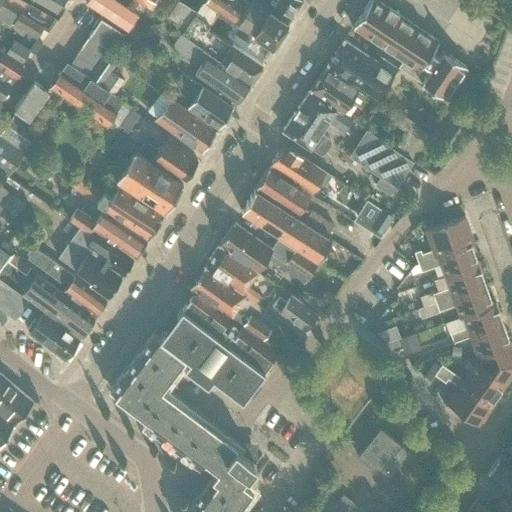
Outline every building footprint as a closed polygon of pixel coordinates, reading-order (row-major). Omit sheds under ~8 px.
[(0,0),(0,17),(9,24),(16,13),(0,2),(0,0)] [(34,0),(55,12),(61,0),(34,0)] [(87,0),(85,3),(98,13),(106,0),(87,0)] [(116,0),(105,13),(128,34),(141,20),(119,0),(116,0)] [(185,26),(192,15),(196,9),(181,0),(176,0),(167,15),(185,26)] [(238,25),(251,34),(272,47),(288,22),(256,0),(204,0),(204,2),(217,11),(238,25)] [(256,0),(288,22),(302,0),(256,0)] [(377,0),(369,0),(361,12),(362,12),(352,26),(402,60),(418,70),(435,46),(438,40),(377,0)] [(238,25),(217,11),(204,2),(194,19),(207,27),(219,35),(242,49),(246,42),(232,33),(238,25)] [(13,23),(15,25),(37,38),(43,27),(19,13),(13,23)] [(100,18),(94,28),(112,40),(119,31),(100,18)] [(94,28),(88,37),(106,49),(112,40),(94,28)] [(218,60),(219,60),(207,52),(208,51),(180,32),(173,42),(175,50),(184,57),(192,56),(201,62),(194,74),(236,102),(250,81),(218,60)] [(207,52),(219,60),(250,80),(262,62),(219,35),(208,51),(207,52)] [(88,37),(82,46),(100,58),(102,56),(106,49),(88,37)] [(5,52),(22,62),(29,49),(13,39),(5,52)] [(377,61),(343,39),(326,65),(376,98),(396,67),(380,57),(377,61)] [(76,55),(94,67),(100,58),(82,46),(76,55)] [(398,66),(421,81),(446,98),(467,66),(451,56),(435,46),(418,70),(402,60),(398,66)] [(1,53),(0,53),(0,76),(11,84),(23,66),(1,53)] [(70,63),(89,76),(94,67),(76,55),(70,63)] [(94,67),(89,76),(102,85),(110,73),(116,64),(102,56),(100,58),(94,67)] [(133,106),(114,93),(102,85),(89,76),(70,63),(68,61),(61,71),(59,70),(49,86),(106,126),(116,111),(125,117),(133,106)] [(309,90),(343,112),(351,100),(361,107),(368,98),(324,68),(309,90)] [(219,127),(233,106),(181,71),(174,81),(194,95),(187,105),(219,127)] [(110,73),(102,85),(114,93),(122,82),(110,73)] [(0,98),(1,99),(11,84),(0,76),(0,98)] [(48,90),(34,80),(13,109),(28,119),(48,90)] [(342,113),(343,112),(309,90),(283,130),(311,148),(311,147),(320,154),(325,152),(331,142),(331,138),(322,132),(329,121),(344,132),(352,120),(342,113)] [(202,152),(216,130),(169,98),(154,120),(202,152)] [(41,133),(14,113),(0,132),(0,133),(26,153),(41,133)] [(467,128),(452,119),(439,139),(453,148),(467,128)] [(412,122),(395,148),(412,159),(429,133),(412,122)] [(390,194),(393,188),(412,159),(395,148),(383,140),(383,139),(367,129),(348,157),(365,168),(366,166),(385,178),(380,187),(390,194)] [(25,153),(0,135),(0,170),(6,175),(9,177),(25,153)] [(184,178),(197,159),(166,138),(158,149),(145,140),(139,148),(184,178)] [(312,162),(282,143),(269,165),(312,192),(319,181),(325,184),(332,174),(313,161),(312,162)] [(115,179),(164,210),(182,182),(133,151),(115,179)] [(268,166),(255,188),(298,215),(312,193),(268,166)] [(96,202),(148,236),(163,213),(118,184),(110,196),(103,192),(102,193),(86,182),(87,181),(75,173),(67,183),(96,202)] [(333,238),(327,234),(334,223),(311,209),(304,220),(254,188),(241,210),(319,259),(333,238)] [(393,215),(366,199),(356,216),(382,233),(393,215)] [(77,224),(89,232),(90,230),(133,258),(147,237),(103,207),(95,219),(77,207),(69,219),(77,224)] [(453,249),(471,243),(474,242),(464,215),(445,222),(453,249)] [(272,246),(233,221),(219,243),(259,269),(267,257),(305,281),(317,263),(278,237),(272,246)] [(414,251),(417,261),(453,249),(445,222),(425,229),(432,249),(422,252),(420,249),(414,251)] [(131,260),(89,232),(77,224),(57,255),(75,268),(74,269),(91,280),(88,283),(107,296),(131,260)] [(445,275),(478,263),(471,243),(453,249),(417,261),(421,271),(441,264),(445,275)] [(63,288),(96,313),(106,299),(33,244),(27,252),(29,254),(27,257),(65,285),(63,288)] [(218,244),(205,264),(244,290),(243,292),(246,294),(245,295),(257,303),(262,295),(248,285),(258,270),(218,244)] [(0,269),(11,254),(0,246),(0,269)] [(31,266),(13,252),(7,260),(25,274),(31,266)] [(435,301),(435,302),(485,284),(478,263),(445,275),(449,287),(432,293),(435,301)] [(262,338),(263,337),(269,328),(249,314),(248,316),(236,308),(245,295),(246,294),(243,292),(204,266),(190,287),(262,338)] [(22,292),(80,335),(94,316),(36,273),(22,292)] [(0,281),(0,300),(11,286),(2,279),(0,281)] [(460,316),(463,315),(492,303),(485,284),(435,302),(435,301),(415,308),(418,317),(438,310),(455,304),(460,316)] [(305,303),(280,285),(274,294),(278,296),(272,304),(305,328),(317,312),(316,312),(323,301),(311,293),(305,303)] [(0,300),(0,308),(5,312),(20,293),(11,286),(0,300)] [(20,293),(5,312),(14,319),(29,300),(20,293)] [(161,388),(185,357),(192,362),(186,368),(210,386),(215,379),(242,399),(275,355),(239,328),(234,335),(223,327),(228,320),(195,295),(189,297),(159,337),(153,332),(114,383),(119,387),(113,394),(152,423),(148,428),(199,467),(224,435),(161,388)] [(453,342),(470,336),(503,324),(495,302),(492,303),(463,315),(467,326),(450,332),(453,342)] [(42,312),(29,331),(28,331),(64,358),(79,338),(42,312)] [(400,336),(396,324),(377,331),(388,340),(400,336)] [(470,336),(477,356),(481,355),(510,344),(503,324),(470,336)] [(420,348),(415,331),(399,336),(404,353),(420,348)] [(511,363),(511,348),(510,344),(481,355),(480,359),(511,363)] [(505,382),(511,372),(511,363),(480,359),(480,364),(505,382)] [(495,401),(505,382),(480,364),(477,362),(464,379),(495,401)] [(479,425),(495,401),(464,379),(442,363),(434,374),(445,381),(448,378),(457,384),(445,401),(479,425)] [(0,410),(15,423),(33,400),(0,372),(0,410)] [(0,444),(14,424),(0,413),(0,444)] [(384,477),(407,449),(380,427),(357,455),(384,477)] [(235,511),(252,489),(242,482),(256,463),(235,448),(237,445),(236,445),(212,476),(185,511),(235,511)] [(511,463),(500,454),(486,474),(511,492),(511,463)] [(509,511),(511,511),(511,494),(506,490),(496,503),(509,511)] [(346,511),(356,511),(360,508),(343,494),(335,503),(346,511)] [(491,511),(477,502),(469,511),(491,511)]
